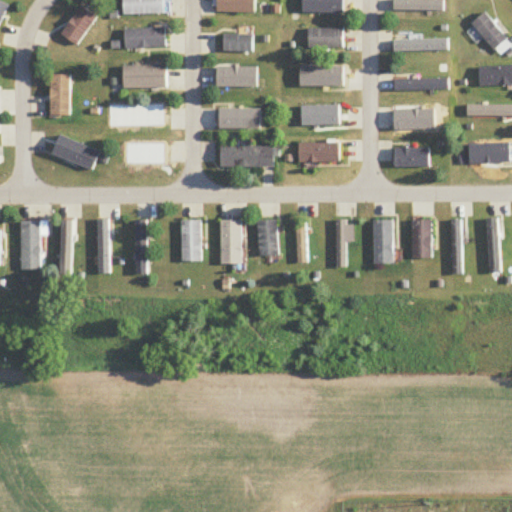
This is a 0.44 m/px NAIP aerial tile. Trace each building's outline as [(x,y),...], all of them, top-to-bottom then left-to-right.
[(123,0),(124,15),(165,15),(165,0),(123,0)] [(218,0),(218,14),(256,14),(256,0),(218,0)] [(0,26),(11,7),(0,1),(0,26)] [(98,18),(82,7),(63,36),(78,46),(98,18)] [(483,37),(495,52),(509,41),(486,14),(472,26),(482,38),(483,37)] [(127,50),(167,50),(167,29),(127,29),(127,50)] [(344,30),(310,30),(310,50),(344,50),(344,30)] [(225,53),(255,53),(255,35),(225,35),(225,53)] [(450,52),(450,41),(395,41),(395,52),(450,52)] [(511,87),(511,67),(481,67),(481,87),(511,87)] [(52,76),(52,118),(72,118),(72,76),(52,76)] [(114,106),(114,116),(168,116),(168,106),(114,106)] [(301,164),(342,164),(342,143),(301,143),(301,164)] [(277,168),(277,147),(223,147),(223,168),(277,168)] [(431,168),(431,149),(396,149),(396,168),(431,168)] [(501,220),(489,220),(489,274),(501,274),(501,220)] [(463,221),(453,221),(453,275),(463,275),(463,221)] [(203,222),(183,222),(183,263),(203,263),(203,222)] [(223,222),(223,265),(243,265),(243,222),(223,222)] [(279,257),(279,222),(259,222),(259,257),(279,257)] [(375,222),(375,265),(395,265),(395,222),(375,222)] [(413,259),(433,259),(433,222),(413,222),(413,259)] [(23,272),(42,272),(42,223),(23,223),(23,272)] [(72,223),(62,223),(62,271),(72,271),(72,223)] [(355,243),(355,223),(338,223),(338,269),(348,269),(348,243),(355,243)] [(309,264),(308,224),(297,224),(298,264),(309,264)]
